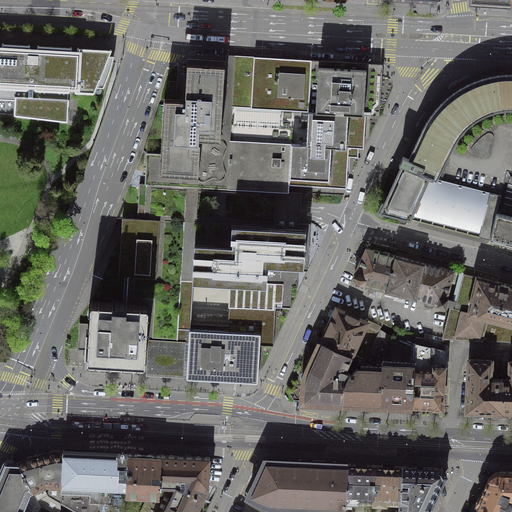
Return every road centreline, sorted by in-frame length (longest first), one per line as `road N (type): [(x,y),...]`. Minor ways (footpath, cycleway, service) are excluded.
road 1 (primary): [(3,413),(27,374),(161,21)]
road 2 (primary): [(435,36),(161,21)]
road 3 (tertiary): [(256,426),(244,413),(180,404),(49,398),(3,413)]
road 4 (tertiary): [(3,413),(73,424),(256,426)]
road 5 (tertiary): [(349,220),(256,426)]
road 6 (tertiary): [(480,444),(256,426)]
road 7 (tertiary): [(435,36),(349,220)]
road 8 (residential): [(349,220),(511,264)]
road 9 (primary): [(161,21),(0,8)]
